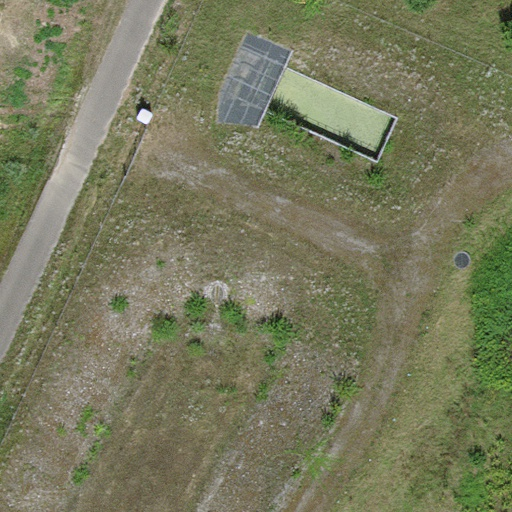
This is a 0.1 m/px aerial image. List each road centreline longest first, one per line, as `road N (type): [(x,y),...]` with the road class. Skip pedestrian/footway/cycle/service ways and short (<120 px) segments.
road 1 (track): [(99,117),(402,308),(284,511)]
road 2 (track): [(0,338),(152,0)]
road 3 (track): [(481,213),(402,308)]
